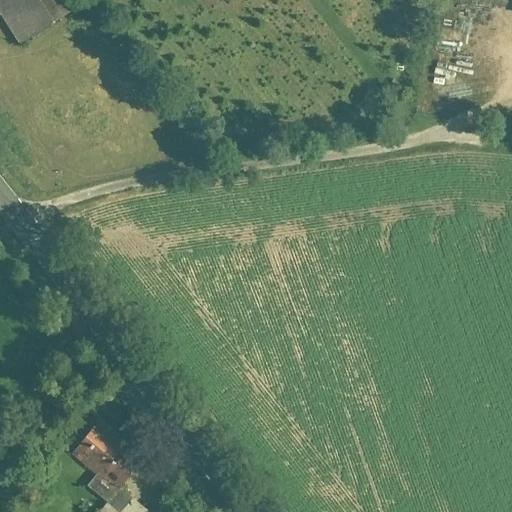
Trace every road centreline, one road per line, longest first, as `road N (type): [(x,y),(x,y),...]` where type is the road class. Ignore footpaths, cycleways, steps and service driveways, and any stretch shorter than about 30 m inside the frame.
road 1 (track): [(15,214),(226,168),(433,135),(511,97)]
road 2 (secondary): [(245,511),(0,195)]
